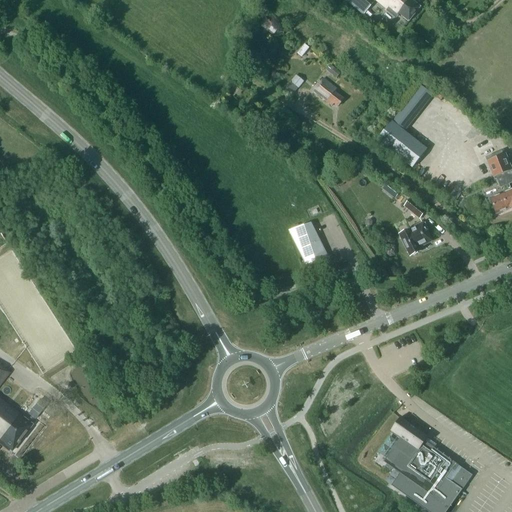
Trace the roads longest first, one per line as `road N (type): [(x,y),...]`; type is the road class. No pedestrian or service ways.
road 1 (primary): [(221,342),(135,205),(0,74)]
road 2 (tertiary): [(270,369),(511,269)]
road 3 (track): [(367,38),(418,64),(511,134)]
road 4 (unclassified): [(115,463),(104,450),(6,511)]
